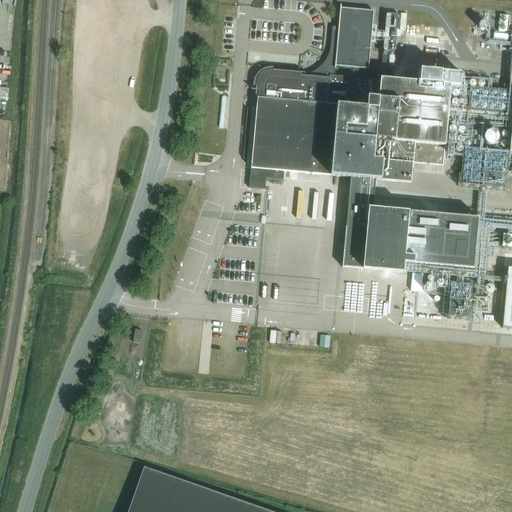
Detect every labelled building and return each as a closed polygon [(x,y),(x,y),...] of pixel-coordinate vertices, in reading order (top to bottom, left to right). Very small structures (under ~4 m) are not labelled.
[(342,5),(337,65),(369,68),(374,8),(342,5)] [(376,179),(411,182),(412,163),(444,166),(451,85),(419,82),(381,79),(381,69),(369,68),(337,65),(293,61),(292,72),(273,70),(270,70),(268,71),(265,71),(263,73),(261,74),(259,77),(258,79),(257,81),(257,84),(256,86),(256,90),(258,90),(251,168),(351,177),(343,267),(404,273),(404,263),(474,269),(479,219),(373,209),(376,179)] [(461,73),(442,71),(421,70),(419,82),(451,85),(460,86),(461,73)] [(0,95),(10,97),(11,87),(0,85),(0,95)] [(511,329),(511,267),(507,267),(502,328),(511,329)] [(394,313),(404,313),(405,290),(395,289),(394,313)] [(342,303),(358,304),(358,292),(342,292),(342,303)] [(469,317),(471,303),(460,301),(458,316),(469,317)] [(273,511),(145,467),(129,511),(273,511)]
